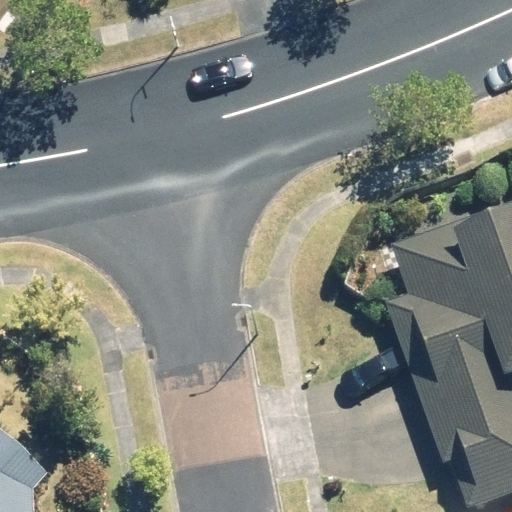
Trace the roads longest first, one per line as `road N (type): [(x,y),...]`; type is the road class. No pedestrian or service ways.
road 1 (tertiary): [(127,146),(386,62),(511,5)]
road 2 (residential): [(127,146),(209,376),(226,511)]
road 3 (tertiary): [(0,164),(127,146)]
